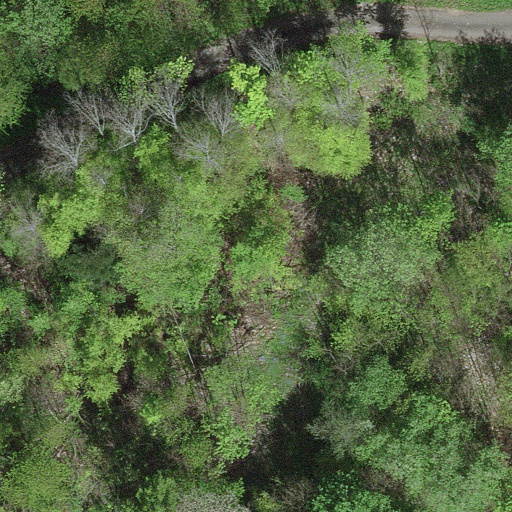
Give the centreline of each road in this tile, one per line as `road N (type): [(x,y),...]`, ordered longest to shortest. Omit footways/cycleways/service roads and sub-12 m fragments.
road 1 (track): [(0,166),(266,33),(380,14),(511,24)]
road 2 (track): [(511,74),(410,150),(353,214),(329,263),(250,511)]
